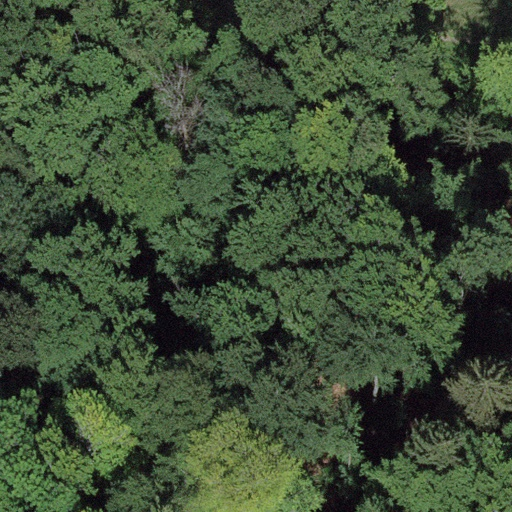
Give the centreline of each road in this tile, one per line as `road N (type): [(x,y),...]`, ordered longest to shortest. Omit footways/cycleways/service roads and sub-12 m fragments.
road 1 (track): [(1,0),(38,67),(70,156),(117,230),(246,349),(446,511)]
road 2 (track): [(174,0),(309,32)]
